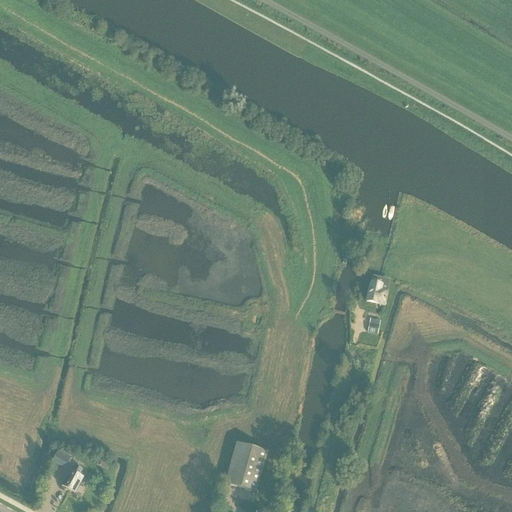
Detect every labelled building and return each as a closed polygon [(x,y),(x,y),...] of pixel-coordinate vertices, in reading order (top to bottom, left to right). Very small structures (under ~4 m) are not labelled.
[(381,286),(371,283),(366,302),(366,303),(383,307),(387,292),(379,290),(381,286)] [(379,326),(369,324),(367,333),(377,335),(379,326)] [(256,494),(267,453),(236,444),(224,485),(256,494)] [(71,458),(58,450),(52,461),(64,469),(71,458)] [(74,494),(82,479),(78,477),(82,470),(74,466),(71,473),(69,472),(61,487),(74,494)] [(127,476),(118,497),(127,501),(129,496),(136,499),(143,483),(127,476)]
